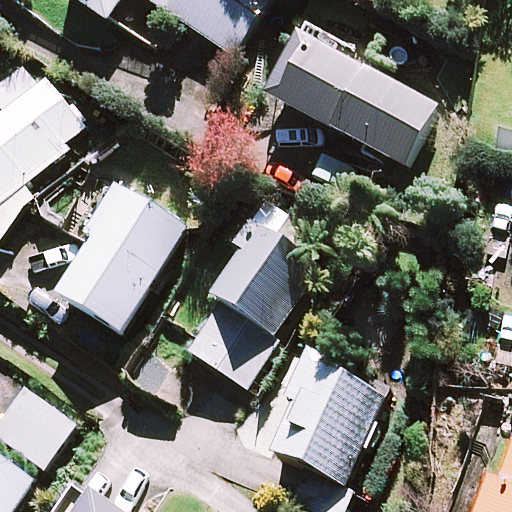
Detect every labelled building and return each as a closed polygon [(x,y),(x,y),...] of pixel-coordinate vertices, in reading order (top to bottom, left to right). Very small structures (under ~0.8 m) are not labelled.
[(68,0),(63,9),(112,40),(134,4),(236,68),(279,0),(68,0)] [(379,79),(309,47),(274,122),(408,184),(439,116),(376,86),(379,79)] [(45,90),(38,96),(26,81),(0,104),(0,120),(5,126),(0,129),(0,259),(0,260),(39,213),(26,199),(91,141),(45,90)] [(511,146),(501,146),(500,183),(511,183),(511,146)] [(192,237),(119,196),(88,250),(99,257),(64,320),(125,354),(192,237)] [(319,276),(262,245),(193,369),(249,400),(319,276)] [(154,360),(137,383),(166,406),(184,382),(154,360)] [(349,511),(393,400),(317,371),(297,422),(303,425),(281,481),(310,492),(301,511),(349,511)] [(78,429),(29,397),(0,439),(0,446),(45,477),(78,429)] [(0,511),(24,511),(36,495),(0,471),(0,511)] [(511,511),(511,489),(510,496),(497,492),(490,511),(511,511)]
